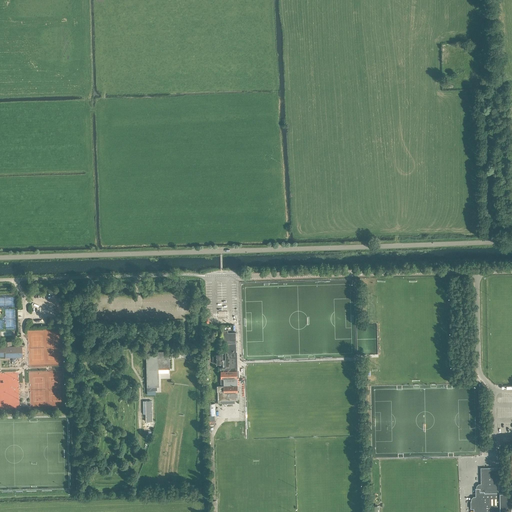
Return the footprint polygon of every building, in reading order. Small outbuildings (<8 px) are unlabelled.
[(228,350),(237,350),(236,332),(228,332),(228,330),(223,330),(223,333),(223,345),(224,351),(225,351),(228,351),(228,350)] [(9,347),(9,346),(11,345),(11,341),(5,341),(5,346),(5,347),(0,347),(0,355),(11,355),(11,357),(21,357),(21,347),(9,347)] [(237,352),(237,350),(228,350),(228,351),(225,351),(226,366),(223,366),(223,368),(221,368),(221,377),(237,376),(237,372),(237,352)] [(168,351),(146,352),(147,387),(147,391),(157,391),(157,387),(158,387),(157,369),(169,369),(168,351)] [(213,358),(213,363),(217,363),(223,363),(223,354),(217,354),(217,357),(217,358),(216,358),(213,358)] [(218,403),(220,403),(222,403),(222,401),(238,400),(238,392),(238,384),(237,384),(237,378),(237,376),(221,377),(222,385),(218,385),(218,401),(218,403)] [(152,400),(145,401),(146,420),(153,420),(152,400)] [(218,410),(218,408),(216,408),(216,403),(208,404),(209,415),(215,415),(217,415),(216,410),(218,410)] [(499,511),(498,467),(481,468),(481,485),(479,485),(478,486),(478,488),(476,488),(476,497),(474,497),(472,499),(472,501),(471,501),(471,508),(474,508),(473,511),(499,511)] [(503,492),(500,492),(500,511),(511,511),(511,508),(511,507),(511,491),(503,492)]
